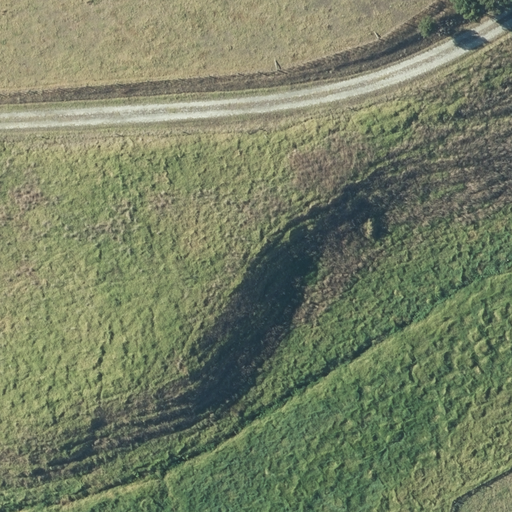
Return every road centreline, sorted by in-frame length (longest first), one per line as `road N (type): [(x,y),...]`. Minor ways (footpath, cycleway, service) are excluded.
road 1 (track): [(0,120),(225,106),(335,89),(429,60),(511,14)]
road 2 (track): [(159,0),(0,31)]
